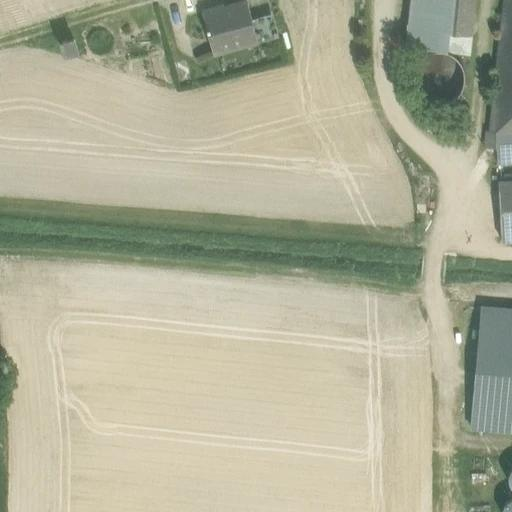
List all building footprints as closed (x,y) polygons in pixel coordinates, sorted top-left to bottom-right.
[(469,54),(474,0),(411,0),(406,48),(469,54)] [(511,0),(504,0),(489,132),(496,131),(498,163),(511,162),(511,0)] [(250,3),(201,16),(212,58),(279,40),(272,15),(255,20),(250,3)] [(415,66),(412,78),(413,88),(418,97),(426,104),(436,106),(444,106),(453,103),(459,97),(464,88),(465,81),(465,73),(460,64),(456,60),(450,55),(441,53),(432,54),(424,57),(415,66)] [(511,180),(498,181),(501,242),(511,241),(511,180)] [(511,308),(470,306),(461,429),(511,433),(511,308)] [(511,511),(511,498),(503,499),(503,511),(511,511)]
